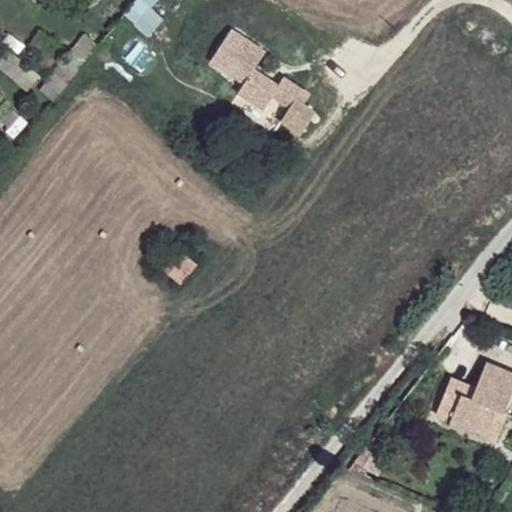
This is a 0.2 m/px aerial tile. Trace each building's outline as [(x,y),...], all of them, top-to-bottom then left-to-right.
[(95,53),(102,45),(89,34),(47,82),(60,94),(95,53)] [(300,99),(283,120),(301,134),(317,111),(300,99)] [(187,253),(174,244),(158,264),(170,273),(187,253)] [(198,263),(187,253),(170,273),(181,283),(198,263)] [(461,394),(450,421),(488,437),(500,410),(506,413),(511,398),(511,372),(487,362),(471,398),(461,394)] [(378,511),(342,497),(335,511),(378,511)]
